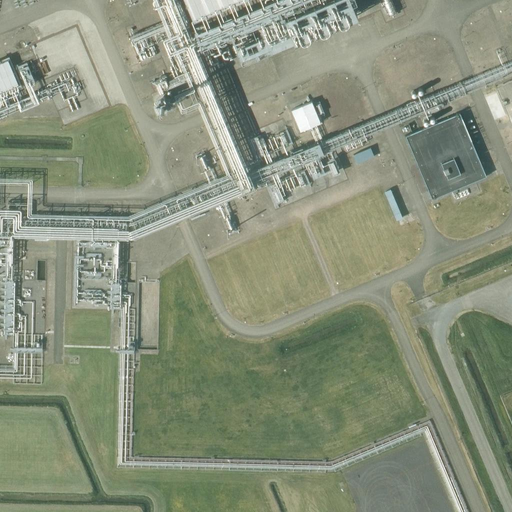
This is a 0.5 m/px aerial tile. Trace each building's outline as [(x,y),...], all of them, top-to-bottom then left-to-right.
[(0,90),(18,83),(8,59),(0,61),(0,90)] [(179,107),(172,92),(160,98),(167,112),(179,107)] [(291,109),(300,130),(320,122),(311,100),(291,109)] [(405,135),(432,198),(485,176),(459,113),(405,135)] [(289,164),(283,170),(292,181),(297,181),(301,178),(302,180),(308,176),(312,180),(315,178),(316,182),(318,181),(319,190),(338,175),(339,181),(342,181),(342,179),(349,173),(335,157),(331,160),(329,157),(348,141),(352,146),(365,137),(360,131),(324,135),(324,136),(322,136),(293,160),(293,164),(289,164)] [(370,146),(353,153),(357,163),(374,156),(370,146)] [(395,188),(388,191),(399,220),(406,217),(395,188)]
